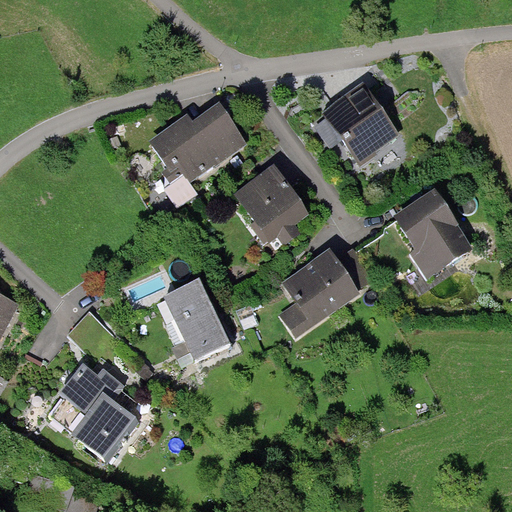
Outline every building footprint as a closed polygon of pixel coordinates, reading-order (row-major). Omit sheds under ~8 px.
[(364,93),(328,118),(359,162),(395,136),(364,93)] [(241,146),(217,112),(192,130),(188,124),(152,149),(179,188),(241,146)] [(304,217),(273,171),(236,195),(268,242),(277,237),(283,245),(297,236),(290,226),(304,217)] [(435,200),(397,223),(429,276),(467,253),(435,200)] [(401,265),(384,241),(358,259),(372,280),(375,284),(401,265)] [(354,292),(372,280),(358,259),(355,255),(337,268),(354,292)] [(337,268),(329,256),(285,287),(300,308),(283,319),(294,334),(354,292),(337,268)] [(200,284),(163,300),(192,365),(229,349),(200,284)] [(0,338),(14,313),(0,305),(0,338)] [(126,354),(91,318),(69,339),(104,376),(105,375),(126,354)] [(96,384),(81,373),(62,399),(81,413),(66,433),(107,464),(135,426),(109,407),(122,389),(104,376),(96,384)] [(0,381),(0,406),(12,389),(0,381)] [(73,488),(33,475),(20,511),(96,511),(100,502),(71,492),(73,488)]
